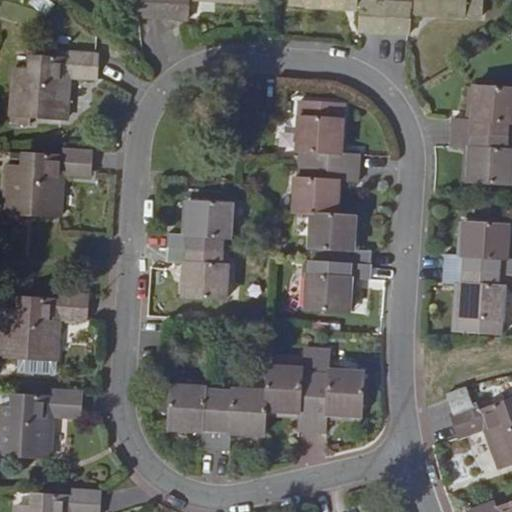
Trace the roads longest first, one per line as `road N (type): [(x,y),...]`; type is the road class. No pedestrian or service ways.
road 1 (residential): [(406,458),(405,135),(386,97),(341,69),(205,64),(172,77),(144,108),(131,157),(124,299)]
road 2 (residential): [(124,299),(129,443),(167,485),(219,499),(406,458)]
